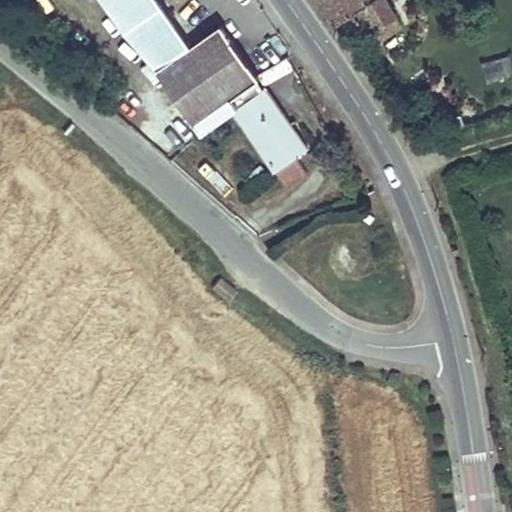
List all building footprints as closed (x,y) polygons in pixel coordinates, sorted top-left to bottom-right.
[(103,0),(125,32),(147,56),(180,32),(159,0),(103,0)] [(362,0),(312,0),(333,28),(343,21),(351,34),(360,27),(380,57),(389,51),(381,39),(402,25),(385,0),(371,0),(365,4),(362,0)] [(288,127),(292,125),(267,88),(261,92),(253,80),(258,77),(221,24),(202,37),(190,45),(182,34),(180,32),(147,56),(165,76),(196,122),(208,139),(239,118),(287,188),(307,173),(296,157),(305,151),(288,127)] [(481,61),(486,81),(511,74),(511,62),(510,53),(481,61)] [(308,149),(292,125),(288,127),(305,151),(308,149)] [(228,301),(237,291),(221,277),(212,287),(228,301)]
